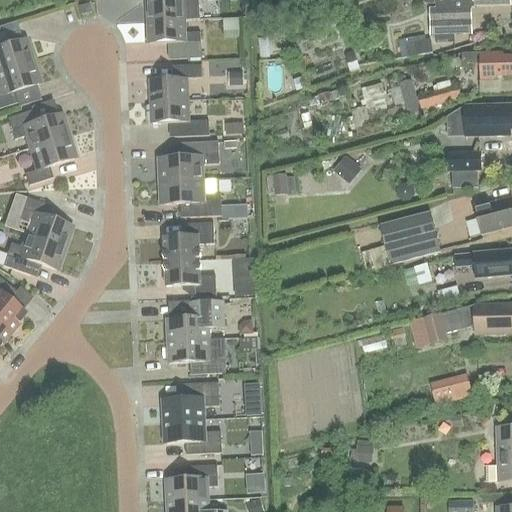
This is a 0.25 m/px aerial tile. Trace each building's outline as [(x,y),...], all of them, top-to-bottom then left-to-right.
[(196,21),(195,0),(174,0),(147,1),(148,24),(186,22),(196,21)] [(511,0),(442,0),(443,12),(430,12),(431,39),(435,39),(453,38),(464,37),(463,11),(475,11),(475,9),(511,7),(511,1),(511,0)] [(81,16),(92,13),(89,5),(79,8),(81,16)] [(148,24),(148,46),(201,43),(201,34),(186,34),(186,22),(148,24)] [(269,59),(267,39),(259,40),(261,60),(269,59)] [(407,59),(417,57),(414,44),(413,39),(404,41),(407,59)] [(0,48),(0,73),(33,63),(26,40),(0,48)] [(430,41),(414,44),(417,57),(433,54),(430,41)] [(462,56),(462,66),(481,66),(481,84),(496,83),(496,79),(511,78),(511,58),(504,59),(504,55),(480,56),(462,56)] [(458,57),(448,60),(451,70),(461,66),(458,57)] [(0,110),(17,105),(14,93),(40,85),(33,63),(0,73),(0,93),(1,97),(0,97),(0,110)] [(357,63),(348,66),(350,73),(359,70),(357,63)] [(151,103),(189,102),(188,80),(203,79),(202,66),(177,68),(178,80),(150,81),(151,103)] [(243,74),(233,74),(233,88),(244,87),(243,74)] [(305,78),(293,81),(296,93),(308,89),(305,78)] [(465,101),(461,87),(420,98),(416,83),(402,86),(410,116),(465,101)] [(378,86),(365,89),(367,97),(380,94),(378,86)] [(337,92),(318,97),(320,105),(339,100),(337,92)] [(151,103),(152,126),(180,124),(180,137),(205,136),(204,123),(190,124),(189,102),(151,103)] [(511,133),(511,107),(466,109),(467,140),(505,139),(504,134),(511,133)] [(368,109),(354,112),(358,131),(359,131),(361,136),(371,134),(369,129),(372,128),(368,109)] [(30,150),(69,137),(62,115),(35,124),(32,112),(8,120),(11,132),(23,128),(30,150)] [(334,118),(331,138),(341,140),(344,120),(334,118)] [(226,125),(226,137),(243,136),(243,125),(226,125)] [(29,187),(53,180),(49,168),(76,160),(69,137),(30,150),(37,172),(25,175),(29,187)] [(202,167),(220,166),(219,143),(187,145),(188,159),(161,160),(162,183),(203,181),(202,167)] [(449,174),(481,174),(481,156),(449,156),(449,174)] [(359,173),(344,160),(335,171),(350,183),(359,173)] [(287,176),(273,177),(274,197),(288,196),(287,176)] [(162,183),(163,207),(190,205),(191,219),(222,218),(222,208),(221,195),(203,196),(203,181),(162,183)] [(401,186),(397,191),(397,198),(403,203),(410,202),(414,197),(414,189),(408,185),(401,186)] [(26,237),(65,250),(73,228),(47,219),(50,208),(27,199),(23,211),(34,215),(26,237)] [(482,237),(511,228),(511,201),(476,211),(482,237)] [(223,221),(248,220),(248,207),(222,208),(222,218),(223,221)] [(381,230),(391,267),(440,254),(430,217),(381,230)] [(165,264),(201,262),(200,246),(215,246),(214,224),(189,226),(189,238),(164,239),(165,264)] [(58,272),(65,250),(26,237),(22,249),(11,245),(3,268),(29,277),(33,267),(36,265),(58,272)] [(369,250),(370,267),(384,266),(383,249),(369,250)] [(511,253),(456,258),(457,270),(476,268),(477,281),(511,277),(511,253)] [(217,298),(216,277),(201,278),(201,262),(165,264),(166,288),(191,287),(192,299),(217,298)] [(427,265),(414,269),(418,286),(432,283),(427,265)] [(253,276),(233,277),(234,300),(236,300),(255,299),(254,286),(253,276)] [(0,279),(0,326),(10,335),(26,316),(5,298),(12,290),(0,279)] [(456,288),(436,294),(440,308),(460,303),(456,288)] [(209,329),(225,328),(223,304),(188,306),(189,320),(168,321),(169,343),(209,341),(209,329)] [(511,306),(475,308),(475,309),(425,322),(432,347),(447,343),(445,336),(476,328),(476,337),(511,335),(511,306)] [(244,330),(239,330),(239,338),(244,338),(244,341),(257,341),(257,336),(252,336),(252,324),(244,324),(244,330)] [(0,347),(10,335),(0,326),(0,347)] [(403,330),(390,333),(392,341),(406,338),(403,330)] [(227,375),(226,361),(226,353),(210,354),(209,341),(169,343),(170,365),(191,364),(191,376),(227,375)] [(204,409),(220,408),(219,384),(183,386),(184,400),(163,401),(164,423),(205,421),(204,409)] [(260,406),(245,407),(246,418),(260,418),(260,406)] [(461,416),(450,418),(452,429),(463,427),(461,416)] [(205,421),(164,423),(165,445),(186,444),(187,456),(222,455),(221,433),(205,434),(205,421)] [(511,429),(498,430),(499,484),(511,483),(511,429)] [(261,445),(250,445),(251,457),(262,457),(261,445)] [(357,447),(356,464),(372,465),(373,448),(357,447)] [(335,450),(322,451),(322,463),(336,462),(335,450)] [(188,480),(167,481),(168,503),(208,501),(208,489),(219,488),(218,467),(187,468),(188,480)] [(290,477),(282,479),(283,488),(292,487),(290,477)] [(208,511),(208,501),(168,503),(168,511),(208,511)] [(264,511),(262,502),(246,507),(248,511),(264,511)] [(473,511),(473,502),(450,503),(449,511),(473,511)]
